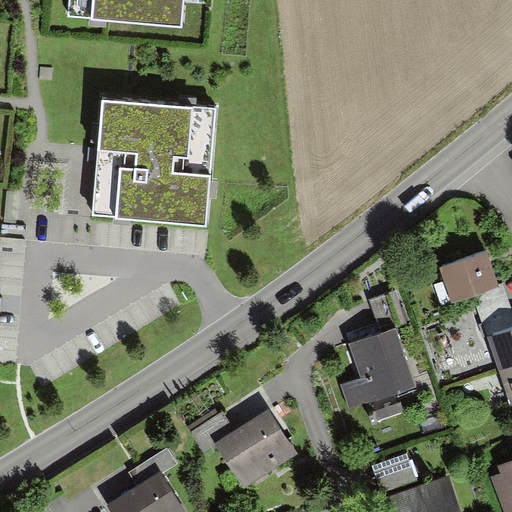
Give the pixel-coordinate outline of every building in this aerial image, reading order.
[(183,23),(184,0),(65,0),(65,13),(183,23)] [(208,221),(215,104),(97,96),(89,213),(208,221)] [(485,236),(435,252),(448,293),(498,277),(485,236)] [(511,309),(484,319),(496,354),(511,349),(511,309)] [(343,330),(358,366),(335,376),(347,405),(414,377),(387,312),(343,330)] [(511,349),(496,354),(508,392),(511,390),(511,349)] [(216,401),(185,422),(202,447),(214,440),(240,479),(294,443),(262,395),(228,418),(216,401)] [(511,511),(511,445),(484,455),(502,511),(511,511)] [(105,492),(117,511),(173,511),(184,506),(156,461),(105,492)] [(383,487),(390,511),(460,511),(447,468),(383,487)]
